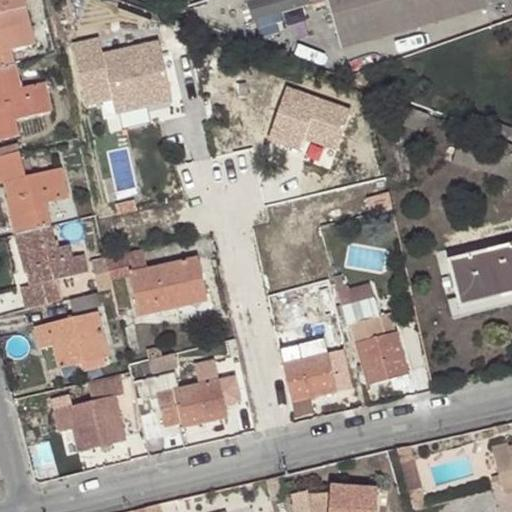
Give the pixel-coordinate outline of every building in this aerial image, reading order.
[(254,0),(264,34),(290,26),(286,13),(317,3),(316,0),(254,0)] [(487,8),(485,0),(326,0),(339,50),(487,8)] [(0,12),(0,139),(18,136),(14,120),(24,118),(51,111),(43,83),(19,89),(7,42),(21,39),(18,26),(29,24),(24,7),(0,12)] [(169,37),(110,50),(107,35),(79,41),(93,104),(120,98),(123,111),(182,99),(169,37)] [(199,84),(190,50),(181,52),(189,87),(199,84)] [(343,152),(359,107),(293,84),(273,141),(309,153),(313,142),(343,152)] [(428,114),(390,100),(383,118),(421,131),(428,114)] [(494,134),(498,123),(476,115),(472,125),(494,134)] [(28,134),(24,118),(14,120),(18,136),(28,134)] [(511,127),(498,123),(494,134),(511,141),(511,127)] [(0,147),(0,156),(18,152),(17,144),(0,147)] [(451,163),(455,148),(444,145),(441,160),(451,163)] [(479,154),(455,148),(451,163),(511,179),(511,159),(480,150),(479,154)] [(18,152),(0,156),(0,184),(3,183),(7,198),(4,200),(13,237),(24,233),(32,269),(24,272),(28,287),(19,289),(22,303),(45,297),(41,284),(86,273),(82,255),(71,258),(68,245),(54,249),(44,203),(68,198),(61,168),(24,178),(18,152)] [(24,233),(13,237),(22,272),(24,272),(32,269),(24,233)] [(351,242),(347,264),(385,271),(389,249),(351,242)] [(511,243),(445,260),(455,297),(458,308),(511,293),(511,243)] [(142,250),(104,258),(110,281),(128,277),(137,317),(180,308),(178,302),(205,295),(197,257),(147,269),(142,250)] [(256,263),(244,266),(249,291),(262,288),(256,263)] [(511,293),(458,308),(455,297),(446,299),(448,309),(450,316),(452,317),(455,317),(461,316),(511,303),(511,293)] [(96,294),(68,302),(72,314),(99,307),(96,294)] [(207,303),(205,295),(178,302),(180,308),(207,303)] [(47,304),(45,297),(22,303),(24,310),(47,304)] [(354,357),(357,371),(361,370),(365,385),(391,378),(389,371),(406,367),(396,332),(384,335),(374,297),(340,306),(345,326),(349,325),(358,356),(354,357)] [(96,312),(34,328),(39,350),(52,347),(58,370),(79,365),(82,374),(105,367),(103,360),(107,358),(96,312)] [(315,315),(292,321),(298,345),(287,347),(277,349),(281,365),(274,366),(279,387),(286,385),(290,403),(335,392),(336,399),(354,395),(344,349),(302,360),(300,352),(324,347),(322,339),(333,337),(328,319),(317,322),(315,315)] [(298,345),(292,321),(281,323),(287,347),(298,345)] [(158,347),(145,350),(151,374),(176,369),(173,353),(160,357),(158,347)] [(408,374),(406,367),(389,371),(391,378),(408,374)] [(174,374),(147,380),(149,394),(155,394),(162,428),(179,424),(181,429),(227,419),(223,401),(235,399),(230,377),(177,389),(174,374)] [(76,453),(95,448),(93,442),(124,435),(114,397),(122,396),(118,378),(88,384),(92,400),(52,410),(58,433),(71,429),(76,453)] [(283,405),(290,403),(286,385),(279,387),(283,405)] [(93,442),(95,448),(125,441),(124,435),(93,442)] [(503,495),(504,494),(511,491),(511,457),(510,458),(507,444),(491,448),(503,495)] [(263,479),(268,495),(284,491),(279,475),(263,479)] [(374,511),(376,489),(329,485),(329,494),(307,494),(306,492),(290,496),(293,511),(374,511)] [(419,487),(407,491),(412,511),(424,508),(419,487)]
